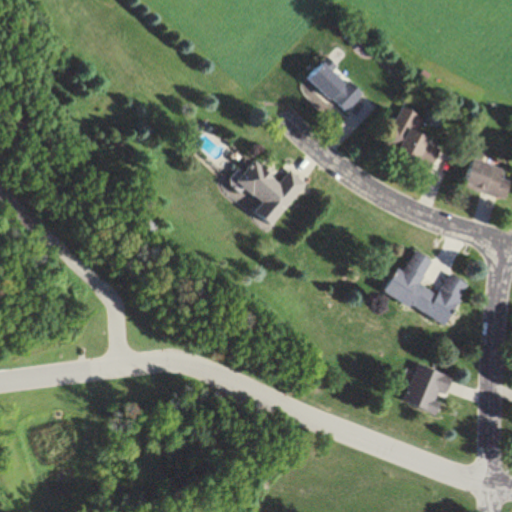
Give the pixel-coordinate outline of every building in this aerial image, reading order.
[(310,81),(351,114),(368,92),(327,60),(310,81)] [(387,148),(436,169),(447,144),(417,131),(425,114),(406,106),(387,148)] [(257,213),(276,227),(305,185),(289,175),(285,181),(253,159),(236,184),(263,203),(257,213)] [(510,199),(511,189),(511,169),(480,162),(479,164),(470,161),(464,189),(510,199)] [(387,293),(447,327),(471,286),(452,275),(439,296),(421,286),(435,262),(417,252),(405,273),(400,270),(387,293)] [(406,404),(441,417),(455,378),(420,365),(406,404)]
